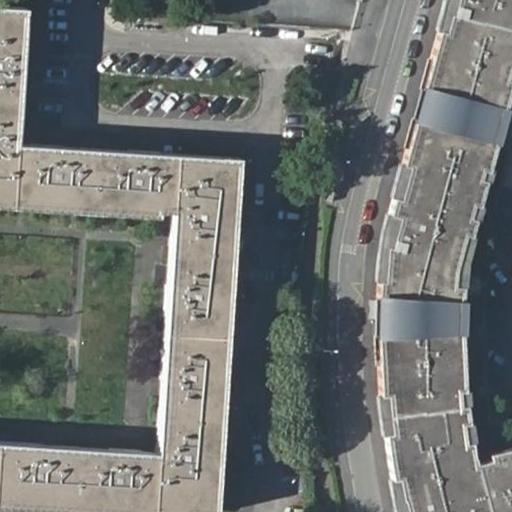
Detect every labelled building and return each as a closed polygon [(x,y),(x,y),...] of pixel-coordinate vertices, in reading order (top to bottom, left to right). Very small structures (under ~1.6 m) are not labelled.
[(511,0),(447,0),(444,10),(450,12),(445,30),(440,28),(431,57),(437,59),(429,89),(500,108),(511,66),(511,0)] [(20,8),(0,6),(0,180),(24,182),(23,195),(57,197),(58,188),(75,189),(76,192),(104,195),(105,191),(121,192),(121,201),(167,204),(167,220),(182,222),(178,285),(162,284),(160,317),(156,378),(172,380),(168,444),(152,443),(152,452),(105,449),(103,465),(39,461),(40,445),(0,441),(0,492),(37,494),(37,485),(54,486),(54,490),(86,491),(86,487),(102,489),(101,498),(136,500),(137,490),(149,491),(199,494),(202,446),(186,445),(187,427),(190,427),(192,399),(188,399),(190,381),(206,382),(212,287),(196,286),(197,268),(200,268),(202,240),(199,240),(200,222),(216,224),(219,177),(170,173),(157,173),(158,154),(124,152),(124,165),(59,161),(59,148),(12,145),(13,136),(0,135),(0,87),(1,70),(17,72),(20,8)] [(445,30),(450,12),(444,10),(440,28),(445,30)] [(429,89),(437,59),(431,57),(423,88),(429,89)] [(507,110),(511,93),(511,66),(500,108),(505,110),(507,110)] [(0,135),(13,136),(17,72),(1,70),(0,87),(0,135)] [(498,138),(505,110),(500,108),(429,89),(423,88),(416,116),(422,118),(491,137),(498,138)] [(413,148),(422,118),(416,116),(408,146),(413,148)] [(487,180),(487,179),(481,177),(491,137),(422,118),(413,148),(408,146),(403,163),(409,164),(400,197),(394,195),(385,231),(382,245),(387,246),(384,279),(379,278),(378,296),(462,303),(464,286),(464,285),(455,284),(456,268),(460,252),(466,233),(471,235),(472,234),(476,218),(476,217),(470,216),(474,203),(480,205),(480,204),(487,180)] [(489,180),(500,139),(498,138),(491,137),(481,177),(487,179),(487,180),(489,180)] [(124,152),(59,148),(59,161),(124,165),(124,152)] [(220,158),(158,154),(157,173),(170,173),(219,177),(220,158)] [(400,197),(409,164),(403,163),(394,195),(400,197)] [(57,197),(121,201),(121,192),(105,191),(104,195),(76,192),(75,189),(58,188),(57,197)] [(478,219),(482,205),(480,204),(480,205),(474,203),(470,216),(476,217),(476,218),(478,219)] [(182,222),(167,220),(162,284),(178,285),(182,222)] [(212,287),(216,224),(200,222),(199,240),(202,240),(200,268),(197,268),(196,286),(212,287)] [(469,254),(474,235),(472,234),(471,235),(466,233),(460,252),(467,254),(469,254)] [(465,286),(466,271),(462,270),(456,268),(455,284),(464,285),(464,286),(465,286)] [(511,511),(511,445),(489,452),(491,458),(476,462),(475,456),(475,455),(473,455),(472,441),(472,440),(466,441),(463,423),(469,422),(469,421),(467,405),(467,404),(460,405),(459,389),(465,389),(465,388),(463,360),(463,359),(457,359),(455,328),(383,331),(384,362),(378,362),(380,394),(386,393),(388,412),(390,431),(385,432),(389,462),(392,478),(398,477),(402,497),(396,499),(398,511),(511,511)] [(465,359),(464,328),(462,328),(455,328),(457,359),(463,359),(463,360),(465,359)] [(172,380),(156,378),(152,443),(168,444),(172,380)] [(202,446),(206,382),(190,381),(188,399),(192,399),(190,427),(187,427),(186,445),(202,446)] [(469,404),(468,388),(465,388),(465,389),(459,389),(460,405),(467,404),(467,405),(469,404)] [(388,412),(386,393),(380,394),(382,413),(385,432),(390,431),(388,412)] [(474,441),(471,421),(469,421),(469,422),(463,423),(466,441),(472,440),(472,441),(474,441)] [(103,465),(105,449),(40,445),(39,461),(103,465)] [(491,458),(489,452),(475,456),(476,462),(491,458)] [(402,497),(398,477),(392,478),(396,499),(402,497)] [(37,494),(101,498),(102,489),(86,487),(86,491),(54,490),(54,486),(37,485),(37,494)] [(199,504),(199,494),(149,491),(137,490),(136,500),(199,504)]
